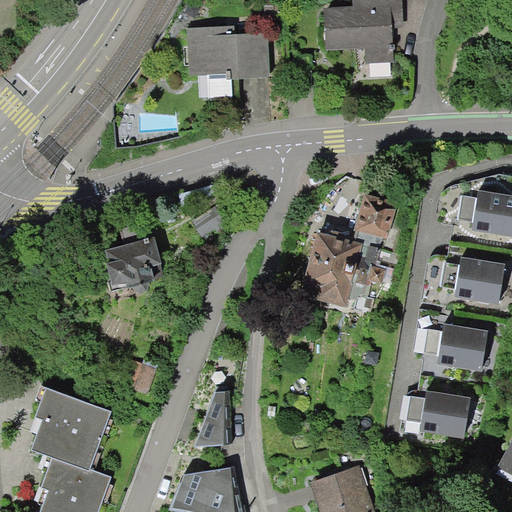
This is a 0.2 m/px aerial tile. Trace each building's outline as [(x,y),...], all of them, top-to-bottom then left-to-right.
[(351,0),(352,8),(327,10),(329,50),(367,48),(367,64),(394,62),(393,32),(406,31),(404,0),(351,0)] [(271,31),(190,31),(190,77),(271,77),(271,31)] [(397,202),(363,193),(354,230),(388,239),(397,202)] [(511,200),(482,195),(475,229),(511,236),(511,200)] [(219,207),(191,224),(204,244),(232,227),(219,207)] [(363,243),(316,231),(297,308),(316,313),(319,300),(347,307),(363,243)] [(158,237),(106,247),(114,288),(167,278),(158,237)] [(465,256),(458,299),(496,305),(503,263),(465,256)] [(447,326),(441,365),(482,372),(488,333),(447,326)] [(113,412),(46,388),(35,418),(44,422),(34,450),(54,457),(92,471),(113,412)] [(228,393),(215,393),(196,448),(232,449),(228,393)] [(430,393),(424,434),(466,441),(473,399),(430,393)] [(511,472),(511,447),(502,467),(511,472)] [(92,471),(54,457),(42,488),(49,491),(40,511),(100,511),(112,479),(92,471)] [(241,511),(233,469),(185,476),(172,510),(181,511),(241,511)] [(377,511),(363,469),(311,486),(319,511),(377,511)]
